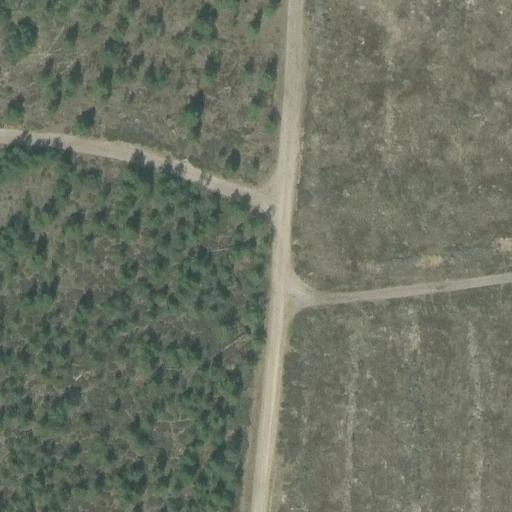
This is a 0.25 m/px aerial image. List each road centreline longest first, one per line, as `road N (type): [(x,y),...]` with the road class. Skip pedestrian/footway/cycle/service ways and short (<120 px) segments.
road 1 (track): [(0,140),(104,149),(281,203)]
road 2 (track): [(511,278),(271,305)]
road 3 (track): [(271,305),(256,511)]
road 4 (track): [(293,0),(281,203)]
